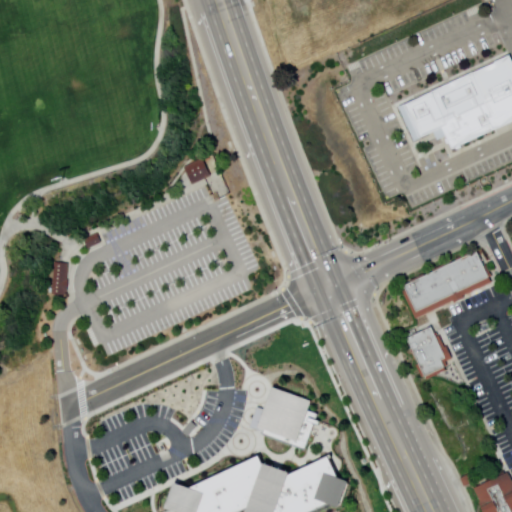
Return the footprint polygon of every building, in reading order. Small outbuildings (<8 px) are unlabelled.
[(401,109),(511,58),(511,123),(455,150),(447,133),(418,146),(401,109)] [(187,169),(207,160),(215,178),(195,187),(187,169)] [(88,247),(84,240),(98,233),(102,240),(88,247)] [(409,290),(482,257),(492,280),(419,313),(409,290)] [(58,265),(72,266),(70,298),(56,297),(58,265)] [(428,380),(408,338),(431,327),(446,357),(442,359),(448,371),(428,380)] [(274,385),(313,399),(309,408),(320,412),(318,418),(321,419),(319,424),(316,423),(305,451),(262,435),(264,430),(251,425),(258,406),(265,408),(274,385)] [(260,453),(264,461),(265,459),(291,468),(290,472),(330,454),(339,475),(349,478),(340,506),(330,501),(305,511),(246,511),(248,506),(242,510),(235,510),(231,511),(181,511),(180,509),(165,504),(175,478),(191,484),(260,453)] [(487,511),(476,489),(510,472),(511,476),(511,511),(487,511)]
